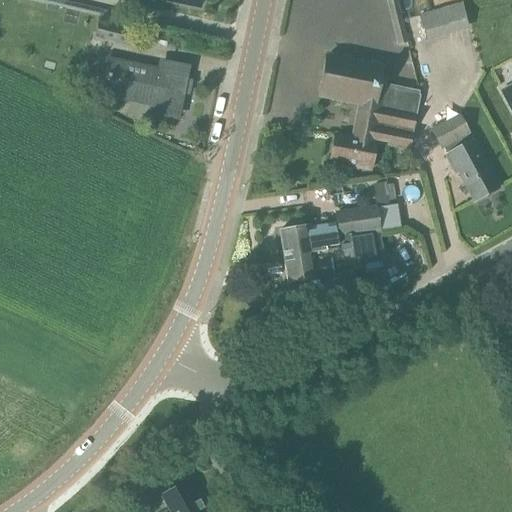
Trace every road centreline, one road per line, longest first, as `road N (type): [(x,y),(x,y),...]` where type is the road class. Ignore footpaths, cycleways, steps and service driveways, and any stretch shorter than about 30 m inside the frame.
road 1 (secondary): [(164,355),(223,195),(263,0)]
road 2 (unclassified): [(210,376),(251,382),(304,365),(511,256)]
road 3 (secondary): [(13,511),(86,453),(164,355)]
road 4 (unclassified): [(263,511),(211,442),(210,376)]
